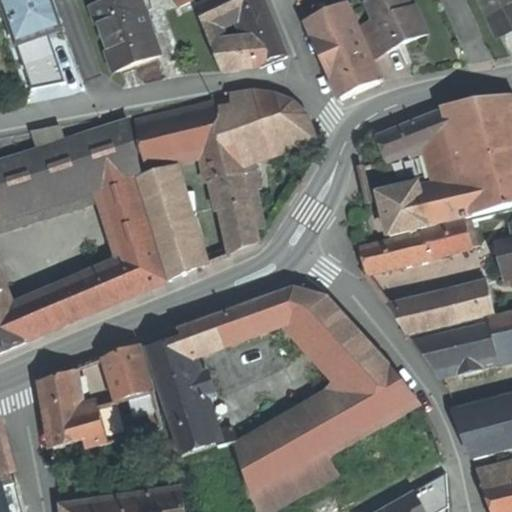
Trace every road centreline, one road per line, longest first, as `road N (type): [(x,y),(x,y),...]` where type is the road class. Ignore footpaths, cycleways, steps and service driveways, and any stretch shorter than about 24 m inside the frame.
road 1 (residential): [(294,245),(366,309),(422,380),(454,444),(469,511)]
road 2 (secondary): [(9,380),(261,276),(294,245)]
road 3 (residential): [(312,85),(224,83),(101,102)]
road 4 (secondary): [(346,140),(389,110),(511,81)]
road 5 (residential): [(9,380),(43,511)]
